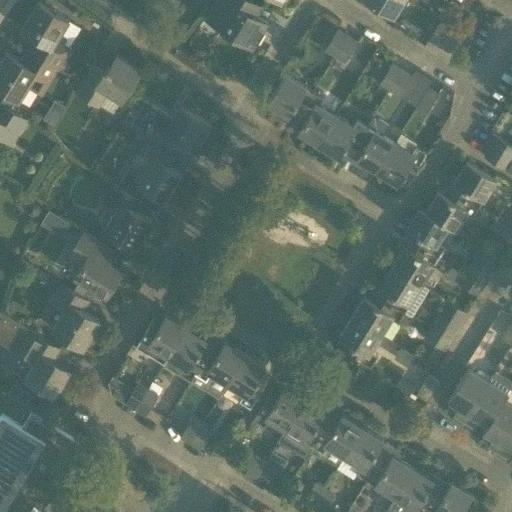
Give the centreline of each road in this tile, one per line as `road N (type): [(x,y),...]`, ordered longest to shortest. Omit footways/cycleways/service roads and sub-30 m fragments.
road 1 (residential): [(154,284),(291,364),(386,216)]
road 2 (residential): [(137,433),(84,400),(154,284)]
road 3 (residential): [(511,482),(432,434),(334,397)]
road 4 (residential): [(230,114),(87,0)]
road 5 (residential): [(154,284),(247,127)]
road 6 (residential): [(474,88),(331,0)]
road 7 (residential): [(386,216),(247,127)]
road 8 (residential): [(386,216),(415,191),(474,88)]
road 9 (residential): [(230,114),(299,0)]
